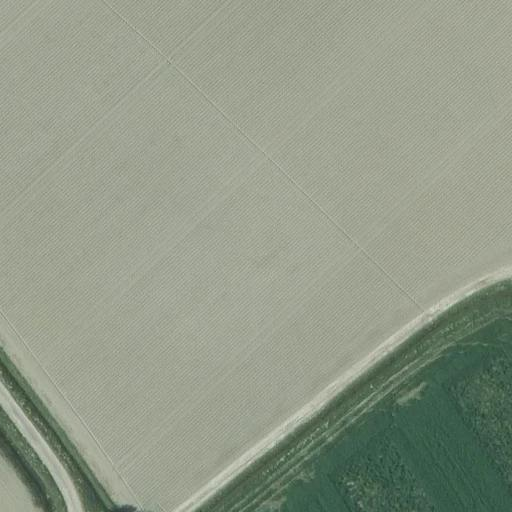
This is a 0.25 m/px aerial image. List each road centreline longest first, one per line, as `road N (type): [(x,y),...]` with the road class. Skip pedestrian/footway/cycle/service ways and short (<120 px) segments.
road 1 (track): [(182,511),(401,331),(477,283),(511,273)]
road 2 (track): [(73,511),(58,470),(0,392)]
